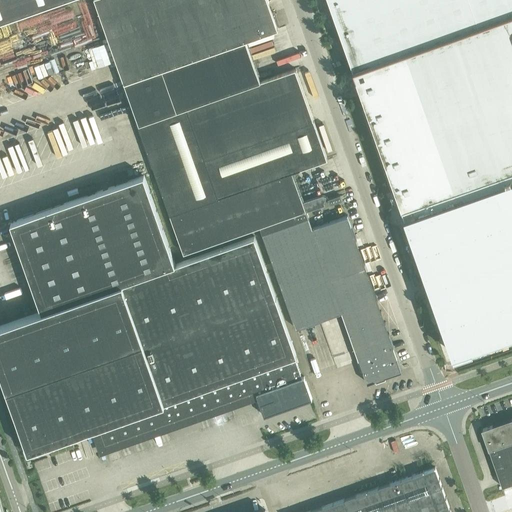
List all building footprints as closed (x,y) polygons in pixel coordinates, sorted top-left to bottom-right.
[(184,252),(260,225),(296,327),(343,311),(368,382),(402,370),(390,334),(352,227),(348,215),(313,227),(307,211),(326,204),(325,202),(327,196),(324,195),(304,202),(293,170),(328,158),(296,68),(261,80),(247,39),(278,28),(268,0),(96,0),(140,123),(139,123),(184,252)] [(511,0),(330,0),(347,48),(347,49),(348,51),(354,68),(361,89),(362,91),(366,101),(394,183),(395,185),(402,205),(403,205),(403,206),(406,214),(405,214),(427,276),(430,285),(454,352),(511,331),(511,0)] [(43,310),(0,325),(0,368),(21,428),(20,429),(28,451),(79,434),(79,432),(85,430),(86,430),(92,447),(104,443),(111,440),(117,438),(125,435),(131,433),(138,430),(144,429),(151,426),(156,424),(164,421),(196,410),(204,407),(209,405),(217,403),(223,401),(230,398),(244,393),(246,392),(256,389),(259,398),(262,408),(265,415),(266,415),(266,412),(285,405),(291,403),(310,396),(311,399),(312,399),(313,398),(306,380),(303,381),(302,378),(305,377),(305,376),(302,377),(295,356),(297,355),(255,236),(183,261),(179,262),(176,264),(144,175),(111,186),(100,190),(12,221),(11,222),(42,308),(43,310)] [(329,199),(331,205),(343,200),(341,195),(329,199)] [(490,449),(503,486),(511,482),(511,418),(493,425),(483,429),(483,428),(482,429),(489,449),(490,449)] [(304,511),(452,511),(436,466),(304,511)]
